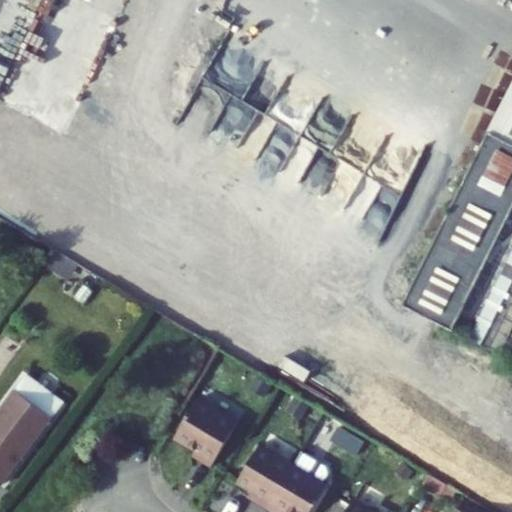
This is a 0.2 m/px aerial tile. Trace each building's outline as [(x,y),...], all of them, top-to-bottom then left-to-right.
[(0,0),(0,95),(95,147),(174,0),(115,0),(108,14),(80,0),(0,0)] [(511,0),(482,0),(511,13),(511,0)] [(511,362),(511,80),(396,301),(511,362)] [(0,393),(0,473),(45,411),(7,384),(0,393)] [(201,464),(228,420),(188,396),(165,434),(185,446),(191,450),(187,456),(201,464)] [(242,494),(256,503),(282,459),(248,438),(225,476),(240,485),(246,488),(242,494)] [(187,456),(191,450),(185,446),(182,452),(187,456)] [(290,446),(282,459),(256,503),(269,511),(273,505),(279,508),(285,511),(296,511),(316,479),(310,475),(315,466),(313,460),(290,446)] [(242,494),(246,488),(240,485),(236,491),(242,494)] [(371,511),(340,494),(329,511),(371,511)] [(452,511),(453,510),(442,503),(436,511),(452,511)]
